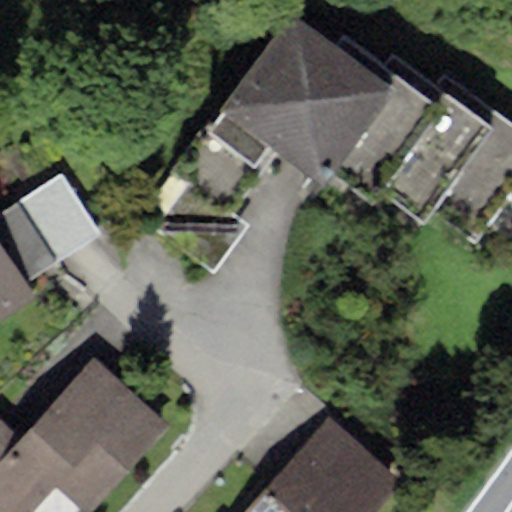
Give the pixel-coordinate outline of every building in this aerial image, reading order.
[(393,84),(292,12),(217,117),(268,154),(317,189),(393,84)] [(140,223),(209,273),(242,227),(224,214),(268,154),(217,117),(140,223)] [(67,182),(0,225),(0,240),(31,289),(103,237),(67,182)] [(0,240),(0,330),(41,304),(31,289),(0,240)] [(103,511),(172,435),(97,369),(28,448),(3,426),(0,429),(0,511),(43,511),(60,493),(82,511),(103,511)] [(337,430),(262,511),(389,511),(406,493),(337,430)]
